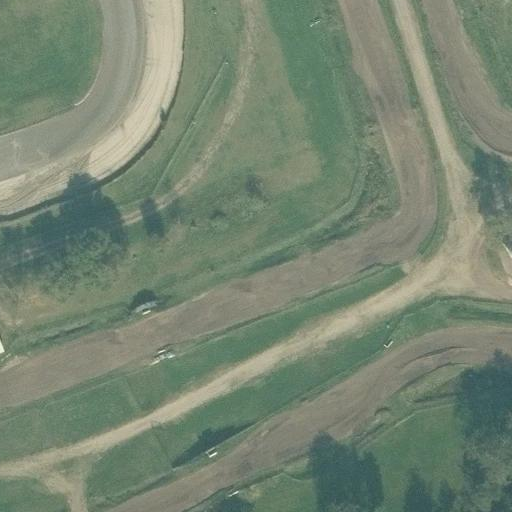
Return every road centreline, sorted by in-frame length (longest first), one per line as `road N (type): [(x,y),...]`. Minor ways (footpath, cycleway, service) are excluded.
road 1 (track): [(0,266),(145,212),(199,175),(241,80),(250,43),(247,0)]
road 2 (unknown): [(121,0),(129,35),(118,103),(86,144),(0,174)]
